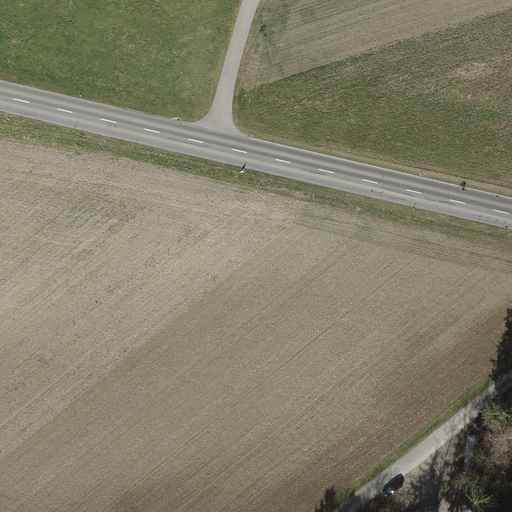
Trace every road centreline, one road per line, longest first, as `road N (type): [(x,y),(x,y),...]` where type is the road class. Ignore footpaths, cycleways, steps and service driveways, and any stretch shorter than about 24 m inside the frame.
road 1 (tertiary): [(511,215),(0,95)]
road 2 (track): [(511,381),(356,511)]
road 3 (track): [(251,0),(211,144)]
